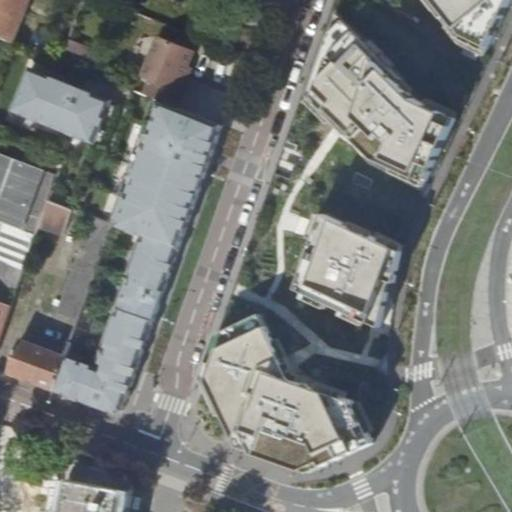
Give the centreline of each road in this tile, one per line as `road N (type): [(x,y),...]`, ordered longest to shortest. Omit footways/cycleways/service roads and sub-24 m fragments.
road 1 (residential): [(153,453),(179,355),(305,0)]
road 2 (unclassified): [(511,90),(434,254),(421,374),(426,429)]
road 3 (unclassified): [(406,501),(303,506),(228,481)]
road 4 (residential): [(153,453),(0,394)]
road 5 (unclassified): [(511,368),(495,306),(496,256),(511,211)]
